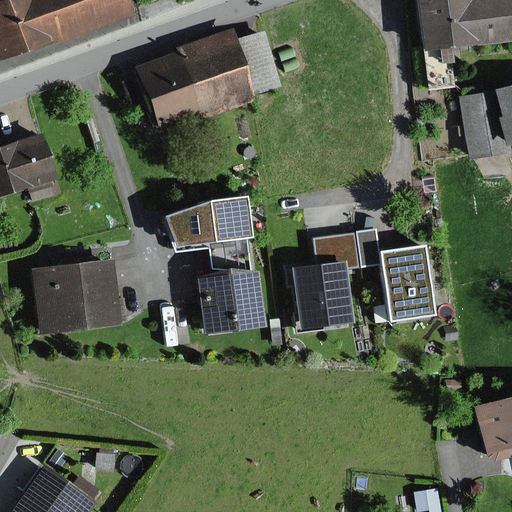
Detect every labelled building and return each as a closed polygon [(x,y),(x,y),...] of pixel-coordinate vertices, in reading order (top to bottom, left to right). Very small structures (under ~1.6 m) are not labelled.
[(129,0),(2,0),(0,1),(0,57),(1,61),(59,40),(60,44),(136,16),(129,0)] [(419,0),(425,52),(441,50),(443,64),(455,63),(453,48),(511,41),(511,7),(511,0),(419,0)] [(236,40),(233,30),(177,49),(179,53),(139,67),(161,131),(200,118),(201,122),(259,102),(256,95),(281,87),(263,31),(236,40)] [(511,86),(496,91),(459,97),(470,161),(511,153),(511,146),(511,145),(511,86)] [(0,197),(28,189),(32,203),(58,195),(53,181),(58,180),(44,134),(0,147),(0,197)] [(254,239),(249,197),(211,201),(167,217),(178,248),(254,239)] [(68,207),(57,210),(59,216),(70,213),(68,207)] [(380,252),(377,229),(356,232),(361,268),(382,265),(390,324),(437,318),(427,246),(380,252)] [(123,326),(115,260),(32,269),(40,336),(123,326)] [(267,328),(260,271),(232,269),(198,279),(205,336),(267,328)] [(501,286),(497,279),(491,283),(495,290),(501,286)] [(449,282),(438,284),(442,305),(452,304),(449,282)] [(279,319),(269,320),(273,347),(283,346),(279,319)] [(456,326),(443,327),(445,341),(457,340),(456,326)] [(462,359),(450,360),(452,375),(464,373),(462,359)] [(462,380),(446,380),(447,392),(462,392),(462,380)] [(511,397),(474,407),(488,460),(492,459),(498,461),(508,459),(511,454),(511,397)] [(115,455),(97,454),(95,470),(114,472),(115,455)] [(73,485),(45,465),(10,511),(91,511),(98,503),(93,499),(100,490),(80,476),(73,485)] [(367,479),(356,478),(355,489),(366,490),(367,479)] [(441,511),(438,489),(414,493),(417,511),(418,511),(429,510),(429,511),(441,511)]
